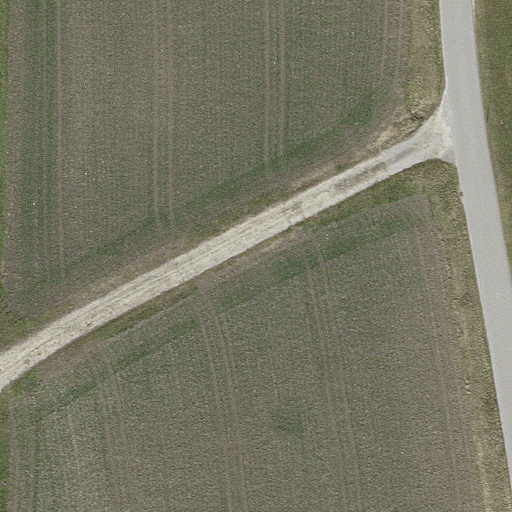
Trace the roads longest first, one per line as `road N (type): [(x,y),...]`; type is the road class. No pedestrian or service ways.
road 1 (track): [(469,123),(199,260),(0,375)]
road 2 (unclassified): [(511,398),(474,174),(458,0)]
